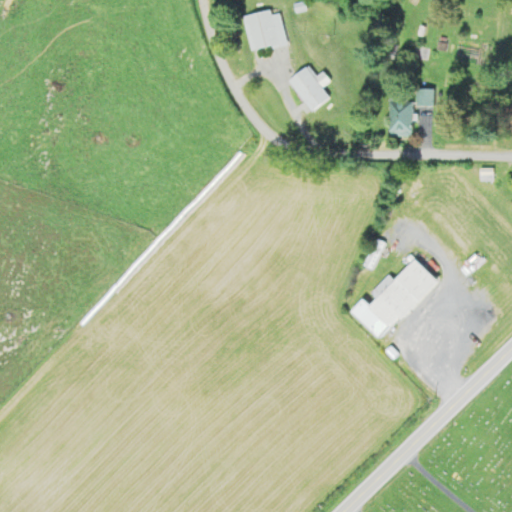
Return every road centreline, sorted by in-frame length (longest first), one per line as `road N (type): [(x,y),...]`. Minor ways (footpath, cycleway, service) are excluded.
road 1 (residential): [(511,153),(287,145),(232,84),(204,0)]
road 2 (primary): [(345,511),(493,370)]
